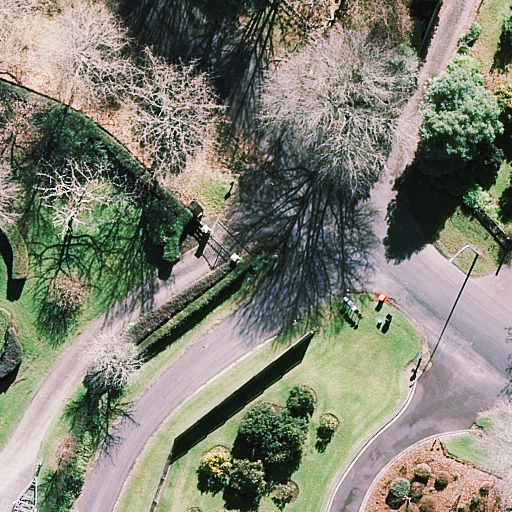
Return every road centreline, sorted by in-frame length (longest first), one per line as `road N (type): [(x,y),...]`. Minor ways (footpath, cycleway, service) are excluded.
road 1 (residential): [(158,0),(364,224),(455,307),(511,345)]
road 2 (unknown): [(483,326),(375,417),(333,511)]
